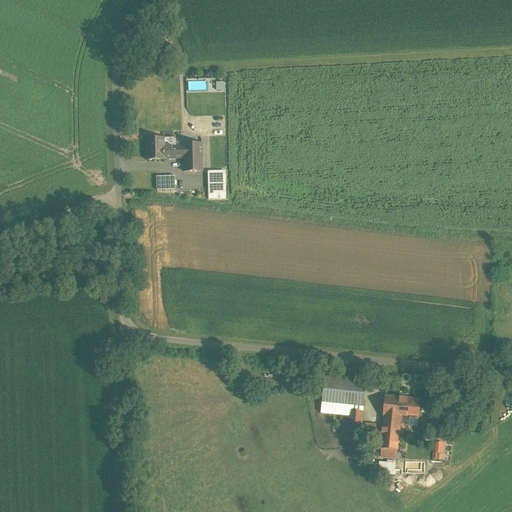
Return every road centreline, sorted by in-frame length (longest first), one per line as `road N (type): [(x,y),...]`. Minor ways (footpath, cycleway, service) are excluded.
road 1 (unclassified): [(511,377),(126,335),(120,192)]
road 2 (unclassified): [(152,0),(118,62),(120,192)]
road 3 (track): [(126,335),(133,511)]
road 4 (unclassified): [(120,192),(0,238)]
